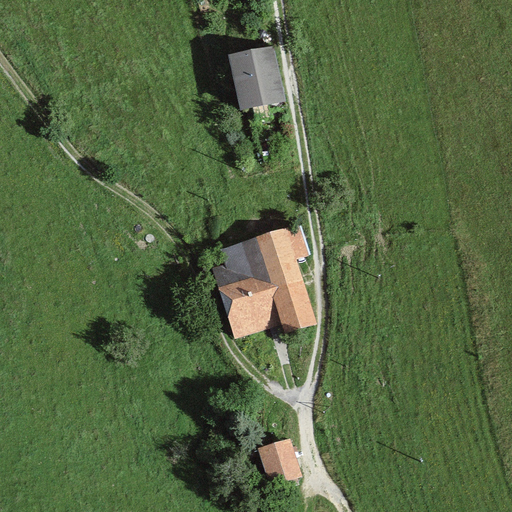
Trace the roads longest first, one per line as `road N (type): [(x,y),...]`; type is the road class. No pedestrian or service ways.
road 1 (track): [(301,397),(251,378),(220,353),(180,239),(154,211),(84,169),(0,59)]
road 2 (track): [(275,0),(322,276),(322,328),(301,397)]
road 3 (track): [(343,511),(316,466),(301,397)]
